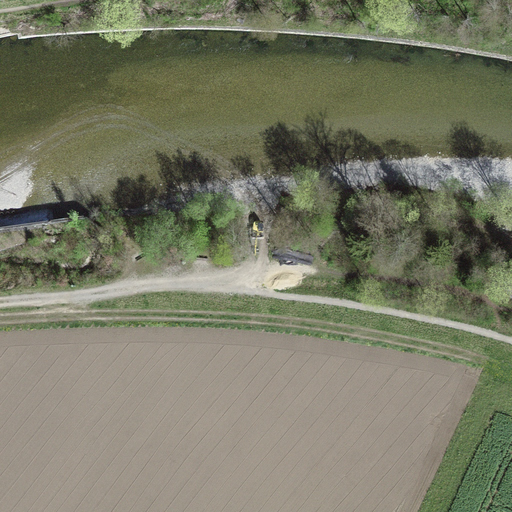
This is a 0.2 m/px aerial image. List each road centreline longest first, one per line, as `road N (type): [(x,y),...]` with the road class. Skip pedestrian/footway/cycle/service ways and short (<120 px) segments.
road 1 (track): [(511,341),(360,305),(215,285),(156,284),(0,305)]
road 2 (track): [(0,317),(240,317),(329,326),(488,360)]
